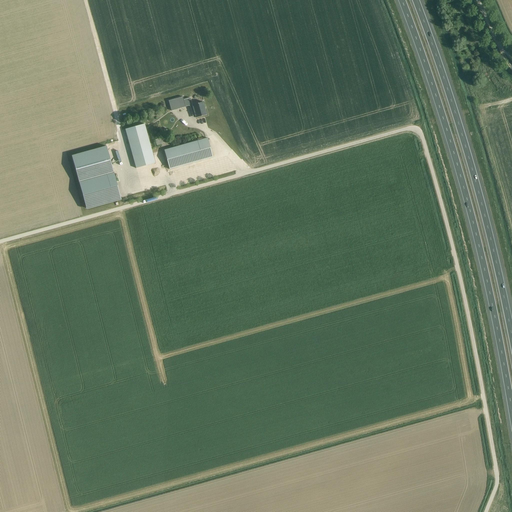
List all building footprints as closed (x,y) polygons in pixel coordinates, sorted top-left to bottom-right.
[(185,107),(183,97),(169,100),(171,110),(185,107)] [(192,105),(194,113),(196,118),(206,115),(203,102),(192,105)] [(125,129),(135,164),(136,168),(155,163),(154,158),(144,124),(125,129)] [(164,150),(168,165),(169,169),(213,157),(207,138),(164,150)] [(72,156),(79,181),(113,172),(106,146),(72,156)] [(121,199),(113,172),(79,181),(86,208),(121,199)]
